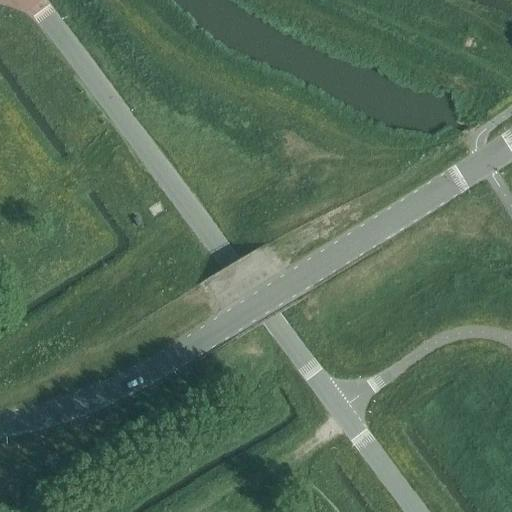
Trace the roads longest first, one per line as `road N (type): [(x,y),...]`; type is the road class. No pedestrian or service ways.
road 1 (tertiary): [(415,511),(29,0)]
road 2 (tertiary): [(229,326),(511,145)]
road 3 (tertiary): [(229,326),(81,407),(0,425)]
